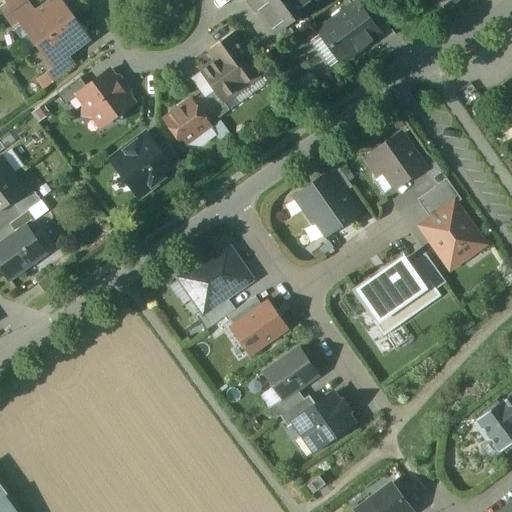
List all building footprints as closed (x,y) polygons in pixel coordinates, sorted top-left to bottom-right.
[(10,0),(6,3),(0,7),(0,11),(5,18),(28,2),(26,0),(10,0)] [(51,0),(35,12),(19,24),(36,46),(74,18),(60,0),(51,0)] [(252,0),(251,1),(275,33),(313,5),(309,0),(252,0)] [(386,23),(369,0),(360,0),(357,3),(377,30),(386,23)] [(28,2),(6,19),(13,29),(19,24),(35,12),(28,2)] [(377,30),(357,3),(318,31),(342,63),(380,35),(377,30)] [(74,18),(36,46),(52,68),(68,56),(91,40),(74,18)] [(232,34),(210,50),(217,60),(200,72),(214,92),(221,102),(222,101),(260,73),(232,34)] [(52,68),(46,73),(53,82),(75,66),(68,56),(52,68)] [(87,88),(77,95),(78,96),(84,105),(83,116),(94,118),(111,120),(122,122),(123,111),(133,103),(109,71),(87,88)] [(80,78),(57,95),(65,106),(78,96),(77,95),(87,88),(80,78)] [(221,102),(214,92),(205,99),(219,118),(229,111),(222,101),(221,102)] [(217,118),(201,96),(192,103),(208,124),(217,118)] [(190,101),(165,120),(184,146),(209,126),(208,124),(192,103),(190,101)] [(111,120),(94,118),(101,127),(111,120)] [(145,134),(115,157),(123,169),(121,175),(129,186),(136,185),(140,190),(147,191),(173,172),(157,150),(145,134)] [(423,167),(401,135),(373,155),(373,156),(366,161),(376,175),(383,170),(395,187),(423,167)] [(186,169),(167,143),(157,150),(173,172),(176,176),(186,169)] [(1,157),(0,157),(0,184),(14,174),(1,157)] [(435,163),(426,170),(437,186),(447,180),(435,163)] [(352,188),(338,168),(328,175),(342,194),(352,188)] [(14,174),(0,184),(0,211),(27,192),(14,174)] [(328,175),(299,195),(308,208),(304,211),(314,225),(317,222),(326,235),(356,214),(342,194),(328,175)] [(437,186),(417,200),(431,220),(454,204),(455,205),(461,200),(447,180),(437,186)] [(34,192),(15,206),(22,216),(29,211),(41,201),(34,192)] [(431,220),(421,227),(450,268),(483,245),(455,205),(454,204),(431,220)] [(22,216),(9,225),(16,235),(26,228),(36,220),(29,211),(22,216)] [(16,235),(0,246),(0,267),(9,280),(45,253),(26,228),(16,235)] [(227,246),(179,279),(203,313),(204,314),(227,297),(251,280),(227,246)] [(446,283),(425,254),(414,261),(435,290),(436,290),(446,283)] [(423,288),(379,319),(360,292),(372,283),(369,278),(351,291),(374,323),(390,312),(399,325),(440,296),(436,290),(435,290),(414,261),(407,266),(423,288)] [(407,266),(404,261),(372,283),(360,292),(379,319),(423,288),(407,266)] [(57,270),(37,284),(44,293),(64,279),(57,270)] [(227,297),(204,314),(203,313),(197,317),(206,331),(229,315),(236,310),(227,297)] [(236,326),(262,308),(255,297),(236,310),(229,315),(236,326)] [(236,326),(234,327),(253,353),(286,330),(267,304),(262,308),(236,326)] [(299,349),(264,374),(282,400),(297,390),(318,375),(299,349)] [(282,400),(269,409),(276,419),(280,417),(304,400),(297,390),(282,400)] [(339,403),(333,394),(316,406),(292,423),(292,424),(312,452),(353,424),(347,415),(351,412),(342,400),(339,403)] [(502,401),(476,420),(490,439),(500,452),(511,443),(511,394),(503,402),(502,401)] [(304,400),(280,417),(287,427),(292,424),(292,423),(316,406),(309,396),(304,400)] [(490,439),(477,421),(474,423),(487,442),(490,439)] [(319,477),(307,486),(313,495),(325,485),(319,477)] [(412,511),(391,484),(355,511),(412,511)] [(0,511),(13,511),(5,500),(7,499),(0,488),(0,511)]
